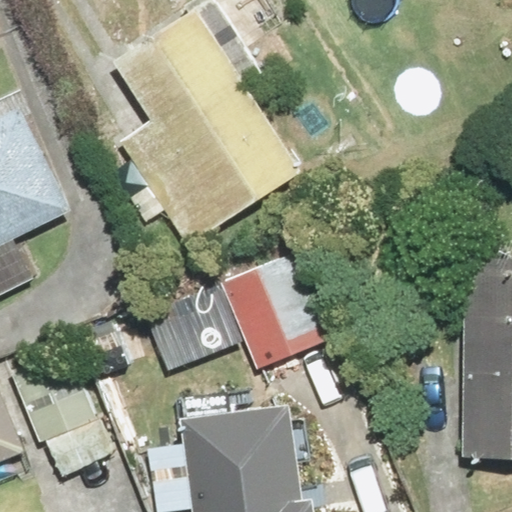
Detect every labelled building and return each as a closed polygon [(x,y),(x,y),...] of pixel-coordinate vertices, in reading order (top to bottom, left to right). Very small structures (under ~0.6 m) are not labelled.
[(309,179),(204,13),(124,64),(161,124),(125,147),(191,252),(309,179)] [(0,125),(0,254),(80,216),(30,112),(0,125)] [(416,198),(323,239),(357,316),(450,275),(416,198)] [(292,248),(219,277),(254,367),(327,338),(292,248)] [(511,464),(511,260),(469,260),(467,464),(511,464)] [(65,335),(5,359),(37,439),(97,414),(65,335)] [(0,370),(0,468),(35,455),(0,370)] [(301,410),(190,425),(201,511),(326,511),(325,502),(313,504),(301,410)]
